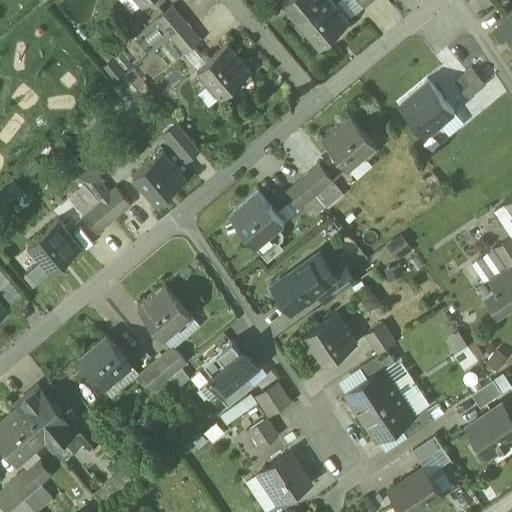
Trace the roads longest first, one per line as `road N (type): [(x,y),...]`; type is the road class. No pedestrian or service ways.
road 1 (residential): [(331,445),(182,214)]
road 2 (residential): [(182,214),(0,364)]
road 3 (residential): [(317,98),(182,214)]
road 4 (residential): [(435,0),(317,98)]
road 5 (residential): [(239,0),(317,98)]
